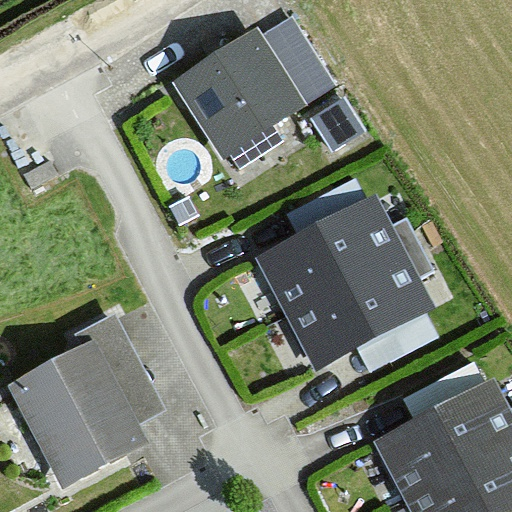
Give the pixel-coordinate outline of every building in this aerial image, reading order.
[(217,142),(337,82),(297,1),(176,60),(217,142)] [(335,144),(370,122),(349,89),(314,111),(335,144)] [(262,266),(320,377),(441,314),(383,203),(262,266)] [(151,451),(98,355),(16,401),(69,497),(151,451)] [(376,452),(407,511),(511,511),(511,417),(497,390),(376,452)]
